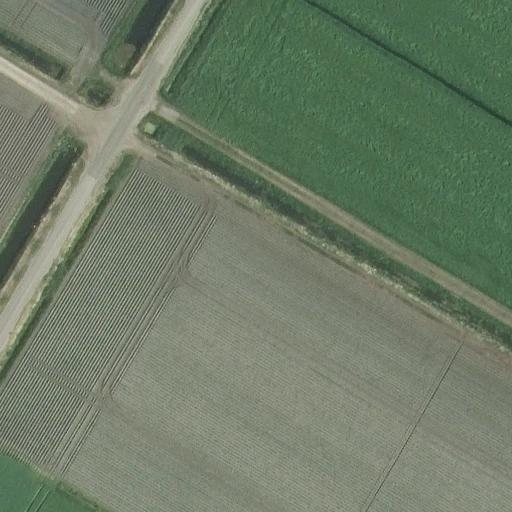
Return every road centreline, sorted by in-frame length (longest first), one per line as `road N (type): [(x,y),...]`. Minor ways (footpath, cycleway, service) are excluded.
road 1 (track): [(511,366),(117,130)]
road 2 (unclassified): [(0,329),(194,0)]
road 3 (track): [(0,61),(117,130)]
